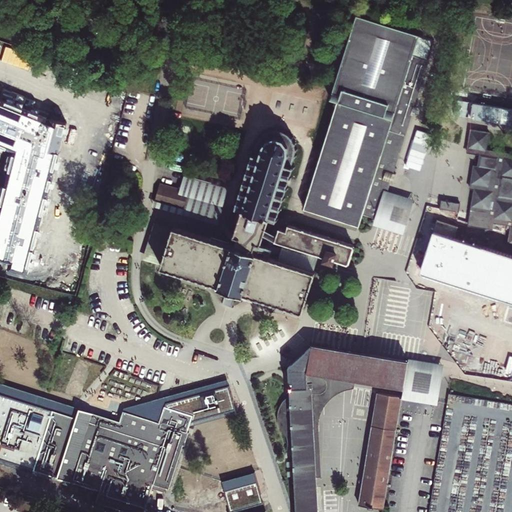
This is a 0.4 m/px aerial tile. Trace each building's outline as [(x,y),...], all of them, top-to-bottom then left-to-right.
[(187,26),(184,23),(189,18),(186,15),(191,10),(188,7),(193,1),(192,0),(177,0),(174,3),(180,9),(175,14),(177,16),(172,22),(175,25),(170,30),(179,39),(184,35),(182,32),(187,26)] [(329,95),(336,97),(390,114),(385,128),(402,133),(415,90),(425,58),(412,54),(411,56),(410,56),(408,55),(415,33),(354,14),(352,22),(332,85),(329,95)] [(28,243),(32,245),(40,225),(39,225),(41,219),(42,220),(45,211),(41,209),(48,187),(39,184),(44,169),(55,172),(53,179),(77,188),(85,163),(65,157),(69,145),(75,148),(78,138),(76,137),(78,130),(80,130),(83,121),(69,116),(79,81),(60,75),(57,84),(61,85),(60,87),(56,86),(52,99),(39,95),(36,106),(43,108),(40,116),(16,108),(19,101),(13,99),(18,82),(20,83),(22,78),(20,77),(23,66),(17,64),(16,69),(0,64),(0,70),(14,75),(9,89),(7,89),(5,96),(0,94),(0,135),(7,138),(11,127),(47,139),(37,172),(29,169),(30,165),(20,161),(19,163),(16,162),(18,155),(8,152),(7,157),(2,155),(0,161),(0,169),(2,170),(1,175),(4,176),(2,182),(0,181),(0,192),(3,194),(5,189),(14,192),(12,197),(19,199),(23,188),(20,187),(21,183),(19,182),(21,173),(35,177),(32,188),(40,191),(32,216),(28,215),(29,213),(16,209),(14,216),(18,218),(17,222),(19,223),(18,228),(15,228),(12,238),(20,241),(21,236),(30,239),(28,243)] [(359,211),(375,216),(385,187),(388,176),(402,133),(385,128),(390,114),(336,97),(330,115),(307,189),(301,205),(356,222),(359,211)] [(297,154),(295,153),(296,149),(296,145),(296,141),(294,138),(292,134),(289,131),(286,129),(282,128),(274,127),(267,129),(263,132),(261,135),(257,142),(256,142),(236,206),(239,207),(242,208),(234,233),(239,235),(237,240),(236,244),(175,224),(174,227),(168,245),(162,263),(162,265),(220,284),(219,285),(231,289),(245,293),(245,291),(304,309),(310,290),(316,269),(315,269),(310,267),(311,263),(303,260),(307,250),(320,254),(326,256),(325,259),(329,260),(333,261),(334,258),(347,263),(351,261),(356,244),(289,223),(287,229),(279,226),(275,239),(291,245),(287,260),(255,250),(256,245),(258,240),(262,242),(270,217),(273,218),(276,219),(297,154)] [(491,131),(472,128),(468,150),(481,153),(479,165),(475,164),(471,186),(475,187),(471,212),(464,211),(465,203),(443,199),(442,204),(438,230),(444,231),(443,235),(441,234),(435,273),(457,277),(463,238),(460,237),(462,222),(478,225),(488,227),(486,241),(508,245),(509,242),(511,242),(511,152),(487,148),(491,131)] [(185,174),(181,189),(188,191),(183,207),(155,199),(154,203),(218,222),(229,186),(185,174)] [(181,189),(160,183),(155,199),(183,207),(188,191),(181,189)] [(385,187),(375,216),(373,224),(436,237),(438,230),(442,204),(385,187)] [(174,227),(154,221),(143,256),(162,263),(168,245),(174,227)] [(50,228),(40,225),(32,245),(36,246),(37,241),(45,244),(50,228)] [(311,263),(310,267),(315,269),(320,254),(307,250),(303,260),(311,263)] [(312,343),(289,364),(291,397),(293,448),(296,511),(318,511),(317,478),(312,368),(359,376),(405,383),(409,359),(363,352),(312,343)] [(445,363),(410,357),(409,359),(405,383),(404,395),(403,398),(439,404),(439,400),(445,363)] [(359,376),(312,368),(317,478),(323,478),(320,426),(322,415),(326,406),(332,399),(340,394),(348,389),(357,387),(359,376)] [(404,395),(378,390),(359,503),(385,507),(403,398),(404,395)] [(293,448),(291,397),(285,401),(282,405),(279,410),(277,419),(280,424),(287,434),(288,438),(287,441),(287,446),(291,448),(293,448)] [(54,400),(51,410),(65,414),(76,417),(78,407),(68,404),(54,400)] [(97,489),(99,489),(98,493),(96,501),(131,511),(143,511),(153,482),(169,487),(182,443),(183,443),(187,430),(186,429),(191,413),(162,404),(162,405),(157,420),(122,410),(121,410),(118,419),(78,407),(76,417),(65,414),(51,410),(33,469),(97,489)] [(124,409),(122,410),(157,420),(162,405),(160,405),(157,404),(155,404),(154,404),(152,404),(150,404),(149,404),(147,404),(145,404),(143,404),(140,404),(139,405),(137,405),(136,405),(134,406),(133,406),(131,407),(130,407),(128,408),(126,408),(124,409)] [(20,458),(0,451),(0,460),(17,466),(20,458)] [(238,463),(179,479),(184,499),(243,483),(238,463)] [(98,493),(99,489),(97,489),(33,469),(32,471),(32,473),(98,493)]
